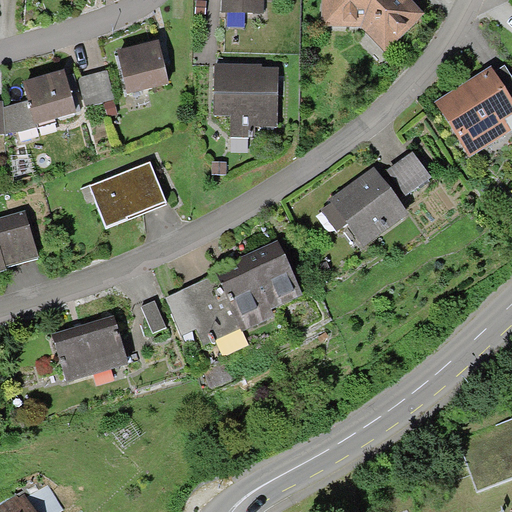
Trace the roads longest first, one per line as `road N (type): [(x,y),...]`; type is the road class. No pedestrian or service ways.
road 1 (residential): [(467,0),(428,57),(350,137),(182,240),(0,315)]
road 2 (tertiary): [(511,304),(409,395),(230,511)]
road 3 (residential): [(0,50),(109,17),(137,0)]
